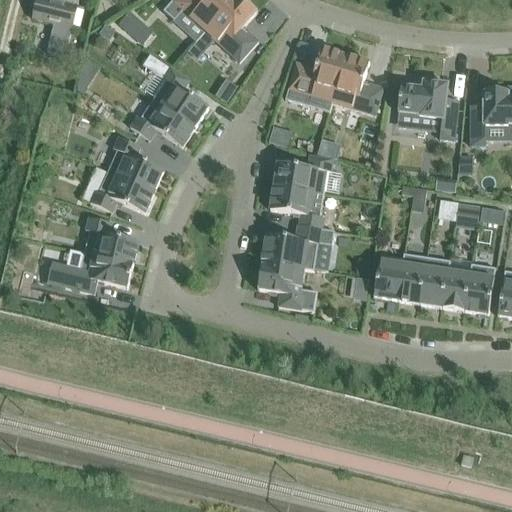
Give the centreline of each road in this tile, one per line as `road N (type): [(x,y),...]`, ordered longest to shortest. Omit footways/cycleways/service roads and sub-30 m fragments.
road 1 (residential): [(511,499),(0,376),(0,67),(16,0)]
road 2 (residential): [(511,363),(410,359),(221,313)]
road 3 (residential): [(221,313),(160,298),(172,237),(192,192),(224,145),(239,141)]
road 4 (residential): [(303,7),(390,35),(511,42)]
road 5 (residential): [(221,313),(249,163),(239,141)]
road 6 (residential): [(239,141),(303,7)]
